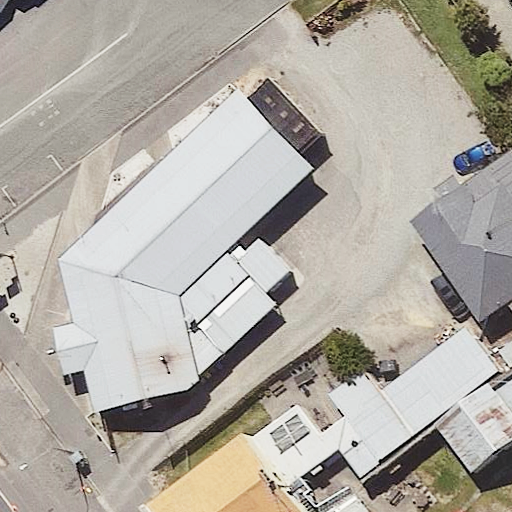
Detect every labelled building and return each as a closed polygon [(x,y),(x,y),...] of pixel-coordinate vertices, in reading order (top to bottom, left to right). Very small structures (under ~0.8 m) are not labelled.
[(511,0),(495,0),(511,18),(511,0)] [(18,249),(51,402),(169,384),(146,286),(289,157),(208,72),(18,249)] [(372,216),(462,325),(511,283),(511,184),(471,135),(372,216)] [(89,502),(97,511),(245,511),(313,456),(244,373),(89,502)] [(245,511),(359,511),(313,456),(245,511)]
